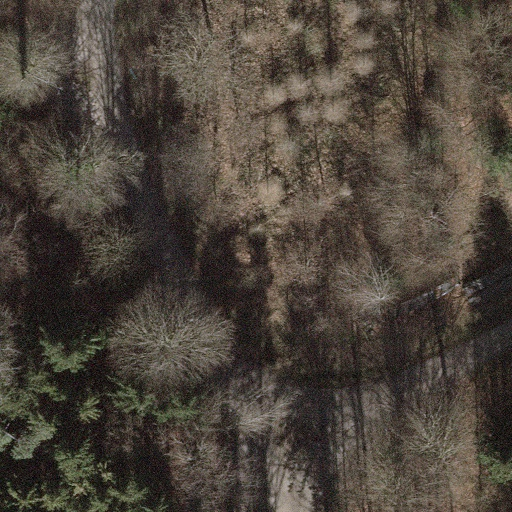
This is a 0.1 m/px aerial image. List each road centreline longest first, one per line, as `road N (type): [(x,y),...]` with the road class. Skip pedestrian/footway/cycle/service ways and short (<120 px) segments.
road 1 (track): [(227,497),(176,265),(130,168),(112,100)]
road 2 (track): [(511,343),(227,497)]
